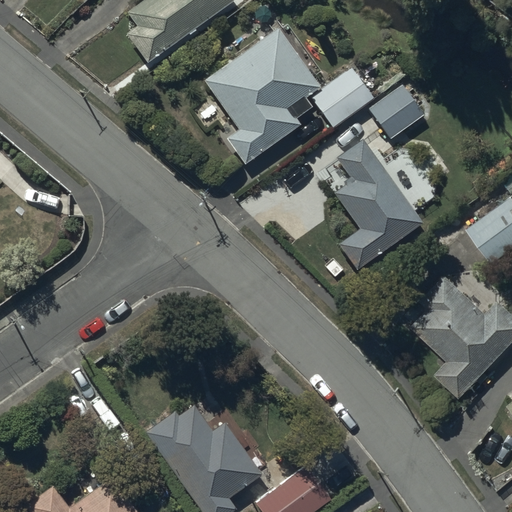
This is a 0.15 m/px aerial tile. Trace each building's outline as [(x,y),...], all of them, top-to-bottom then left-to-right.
[(192,28),(229,0),(142,0),(125,13),(134,26),(124,33),(146,62),(185,33),(187,35),(193,30),(192,28)] [(316,87),(274,29),(201,80),(235,129),(223,138),(241,163),(297,124),(293,119),(309,107),(302,97),(316,87)] [(371,96),(349,66),(308,97),(330,127),(371,96)] [(399,82),(365,108),(388,137),(421,112),(399,82)] [(347,177),(328,190),(356,229),(335,244),(353,269),(419,222),(404,201),(409,198),(404,190),(399,194),(360,139),(333,157),(335,160),(347,177)] [(492,262),(511,246),(511,198),(510,195),(466,229),(492,262)] [(459,397),(511,340),(511,311),(498,298),(485,312),(445,275),(420,302),(427,308),(410,326),(447,360),(434,374),(459,397)] [(171,409),(142,430),(200,511),(225,511),(232,507),(226,497),(258,474),(221,423),(210,431),(191,405),(176,416),(171,409)] [(301,465),(252,503),(259,511),(308,511),(327,498),(301,465)] [(49,484),(21,505),(26,511),(133,511),(109,478),(67,508),(49,484)]
